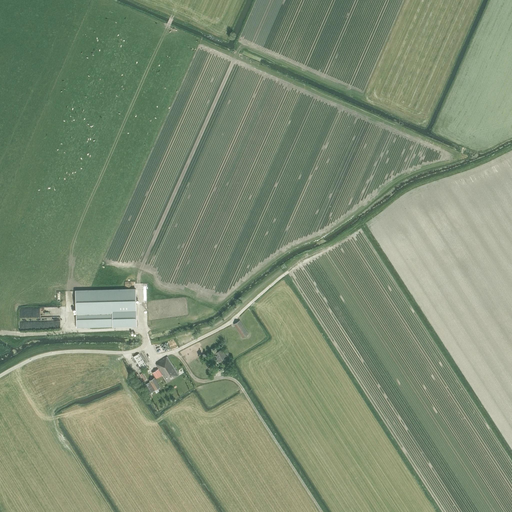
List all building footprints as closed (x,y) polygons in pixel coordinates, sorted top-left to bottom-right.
[(136,290),(76,291),(77,328),(137,326),(136,290)] [(51,315),(59,315),(59,307),(51,307),(51,315)] [(240,321),(234,324),(242,338),(248,334),(240,321)] [(156,353),(163,351),(160,344),(154,346),(156,353)] [(226,356),(222,349),(214,353),(218,359),(216,360),(217,362),(223,359),(223,358),(226,356)] [(148,367),(139,353),(134,357),(142,371),(148,367)] [(167,382),(179,375),(168,357),(159,362),(160,363),(156,365),(167,382)] [(158,369),(152,373),(156,379),(162,375),(158,369)] [(150,382),(146,384),(152,393),(160,388),(154,378),(149,381),(150,382)]
